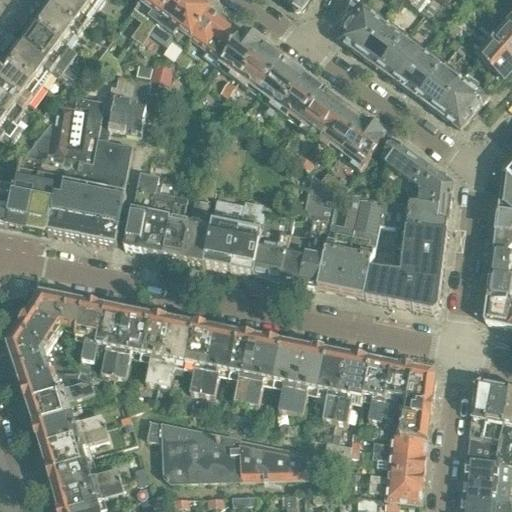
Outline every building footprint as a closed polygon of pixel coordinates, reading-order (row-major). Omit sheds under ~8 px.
[(80,0),(55,0),(51,7),(84,33),(98,13),(80,0)] [(80,0),(98,13),(108,0),(80,0)] [(144,0),(140,7),(153,17),(148,22),(158,29),(169,13),(173,15),(178,13),(182,16),(193,0),(144,0)] [(203,6),(194,0),(193,0),(182,16),(178,13),(173,15),(169,13),(158,29),(151,39),(168,51),(172,44),(186,54),(193,44),(214,16),(215,14),(211,12),(211,10),(205,6),(203,6)] [(314,0),(278,0),(302,17),(314,0)] [(405,4),(398,0),(397,0),(392,7),(400,12),(405,4)] [(398,0),(405,4),(417,13),(418,14),(428,0),(398,0)] [(51,7),(36,26),(70,52),(84,33),(51,7)] [(351,53),(362,62),(387,30),(374,20),(376,16),(367,9),(340,46),(346,50),(346,51),(350,54),(351,53)] [(423,17),(418,14),(417,13),(410,24),(416,28),(423,17)] [(219,19),(214,16),(193,44),(195,45),(194,46),(207,55),(203,61),(218,71),(219,69),(242,38),(239,35),(239,34),(239,32),(234,29),(231,29),(218,20),(219,19)] [(36,26),(22,46),(56,71),(63,75),(67,70),(68,70),(77,57),(70,52),(36,26)] [(462,32),(455,26),(447,34),(455,41),(462,32)] [(478,31),(491,42),(511,60),(511,31),(505,26),(494,39),(481,28),(478,31)] [(362,62),(380,75),(408,38),(401,33),(398,38),(387,30),(362,62)] [(245,35),(242,38),(219,69),(241,84),(265,50),(245,35)] [(380,75),(401,90),(424,57),(413,49),(416,45),(408,38),(380,75)] [(103,39),(99,44),(107,50),(112,45),(103,39)] [(451,49),(456,53),(461,47),(456,42),(451,49)] [(497,79),(504,85),(511,75),(511,60),(491,42),(475,59),(497,79)] [(22,46),(8,65),(42,90),(56,71),(22,46)] [(461,47),(456,53),(463,59),(468,52),(461,47)] [(285,65),(265,50),(241,84),(261,99),(285,65)] [(401,90),(419,103),(446,66),(439,61),(436,66),(424,57),(401,90)] [(181,58),(177,64),(184,69),(188,63),(181,58)] [(167,89),(177,68),(159,59),(153,72),(143,67),(139,75),(167,89)] [(8,65),(0,76),(0,86),(29,107),(42,90),(8,65)] [(306,80),(285,65),(261,99),(274,107),(267,117),(275,123),(282,113),(306,80)] [(419,103),(439,118),(466,81),(446,66),(419,103)] [(67,70),(63,75),(80,88),(84,82),(68,70),(67,70)] [(80,88),(63,75),(59,81),(76,94),(80,88)] [(466,81),(439,118),(450,126),(450,127),(454,130),(455,129),(457,131),(458,132),(460,132),(461,132),(462,131),(464,131),(465,130),(491,100),(504,85),(497,79),(484,94),(477,90),(479,87),(468,78),(466,81)] [(327,95),(306,80),(282,113),(303,128),(327,95)] [(0,86),(0,116),(15,127),(29,107),(0,86)] [(223,93),(230,99),(236,90),(229,86),(223,93)] [(236,90),(230,99),(237,104),(243,95),(236,90)] [(346,110),(327,95),(303,128),(323,143),(346,110)] [(21,167),(10,230),(49,238),(55,206),(56,206),(58,200),(63,201),(66,187),(81,189),(90,190),(96,155),(99,137),(106,130),(109,115),(105,107),(82,103),(70,101),(64,112),(59,111),(57,118),(53,125),(25,162),(21,167)] [(367,125),(346,110),(323,143),(342,157),(367,125)] [(50,112),(44,119),(53,125),(57,118),(50,112)] [(0,144),(9,151),(22,133),(15,127),(0,116),(0,144)] [(387,140),(367,125),(342,157),(357,168),(363,173),(387,140)] [(254,136),(261,141),(267,133),(260,128),(254,136)] [(55,206),(49,238),(49,239),(66,243),(66,242),(83,246),(99,250),(99,249),(117,253),(127,201),(124,200),(133,152),(109,147),(108,146),(116,132),(106,130),(96,155),(90,190),(81,189),(66,187),(63,201),(58,200),(56,206),(55,206)] [(267,133),(261,141),(267,146),(274,138),(267,133)] [(404,184),(414,192),(430,171),(402,151),(402,150),(401,150),(395,146),(395,145),(394,145),(393,145),(393,146),(394,146),(390,150),(389,150),(389,151),(382,161),(384,170),(390,174),(384,182),(396,191),(399,191),(404,184)] [(295,167),(301,171),(307,163),(301,158),(295,167)] [(307,163),(301,171),(308,176),(314,168),(307,163)] [(0,228),(10,230),(21,167),(12,166),(0,171),(0,228)] [(410,199),(409,210),(450,214),(453,191),(451,187),(430,171),(414,192),(409,198),(410,199)] [(125,254),(143,258),(155,196),(154,196),(159,179),(141,176),(137,194),(125,254)] [(511,183),(504,176),(500,205),(511,215),(511,183)] [(324,188),(344,201),(351,192),(341,185),(338,189),(328,182),(324,188)] [(352,200),(361,200),(363,196),(353,189),(352,189),(351,192),(344,201),(352,200)] [(143,258),(163,262),(174,210),(176,201),(176,200),(155,196),(143,258)] [(311,225),(312,225),(332,227),(337,202),(312,198),(310,211),(313,211),(311,225)] [(332,229),(318,293),(323,294),(324,294),(325,294),(326,293),(326,292),(327,290),(338,292),(337,294),(337,295),(337,296),(338,297),(339,297),(340,298),(343,298),(344,298),(345,298),(346,298),(347,297),(347,296),(348,294),(349,294),(358,296),(358,298),(358,299),(358,300),(358,301),(359,301),(360,302),(365,303),(367,304),(368,298),(380,230),(384,207),(369,205),(370,201),(362,199),(361,200),(352,200),(346,232),(332,229)] [(163,262),(184,266),(191,227),(183,225),(188,203),(176,201),(174,210),(163,262)] [(191,227),(184,266),(205,270),(205,269),(212,231),(204,230),(208,207),(196,205),(191,227)] [(244,211),(218,205),(212,231),(205,269),(205,270),(232,276),(232,275),(243,220),(244,211)] [(511,215),(500,205),(493,256),(504,258),(506,257),(511,258),(511,215)] [(384,207),(380,230),(415,233),(447,237),(450,214),(409,210),(384,207)] [(255,280),(282,286),(291,243),(295,225),(266,219),(261,242),(262,243),(262,244),(255,278),(255,280)] [(232,276),(255,280),(255,278),(262,244),(261,244),(264,225),(243,220),(232,275),(232,276)] [(282,286),(300,289),(312,225),(311,225),(309,225),(306,238),(305,244),(301,243),(300,245),(291,243),(282,286)] [(318,293),(332,229),(332,227),(312,225),(300,289),(318,293)] [(380,230),(368,298),(375,300),(374,305),(418,315),(418,314),(437,318),(442,282),(445,255),(447,237),(415,233),(380,230)] [(493,256),(490,281),(511,283),(511,258),(506,257),(504,258),(493,256)] [(487,328),(505,331),(511,302),(511,283),(490,281),(485,324),(486,323),(488,327),(487,328)] [(41,298),(30,316),(61,336),(63,333),(77,336),(83,307),(41,298)] [(80,377),(92,383),(92,379),(94,368),(95,368),(98,351),(106,311),(83,307),(77,336),(76,340),(87,342),(82,366),(80,377)] [(106,311),(98,351),(108,353),(102,380),(114,383),(128,316),(106,311)] [(30,316),(18,333),(49,354),(61,336),(30,316)] [(128,316),(114,383),(127,385),(132,358),(142,360),(150,320),(128,316)] [(150,320),(142,360),(152,362),(146,389),(158,392),(171,324),(150,320)] [(171,324),(158,392),(171,394),(176,367),(185,369),(194,329),(171,324)] [(194,329),(185,369),(196,371),(191,398),(202,400),(216,333),(207,332),(207,330),(196,328),(196,329),(194,329)] [(8,349),(21,387),(56,376),(56,375),(52,375),(46,358),(49,354),(18,333),(8,349)] [(216,333),(202,400),(215,403),(220,376),(230,378),(238,338),(216,333)] [(238,338),(230,378),(240,380),(235,407),(247,409),(260,342),(238,338)] [(260,342),(247,409),(259,412),(264,385),(273,387),(281,347),(260,342)] [(281,347),(273,387),(285,389),(279,416),(291,418),(305,352),(281,347)] [(305,352),(291,418),(303,421),(309,394),(319,396),(327,356),(325,356),(326,354),(315,352),(314,353),(305,352)] [(327,356),(319,396),(317,406),(327,408),(323,425),(335,427),(348,360),(327,356)] [(348,360),(335,427),(346,429),(348,430),(352,403),(363,405),(364,401),(371,365),(348,360)] [(371,365),(364,401),(374,403),(369,426),(382,429),(383,424),(393,369),(371,365)] [(393,369),(383,424),(395,426),(399,404),(408,406),(416,374),(414,374),(414,372),(403,370),(403,371),(393,369)] [(416,374),(408,406),(399,441),(392,441),(391,442),(429,445),(437,382),(433,378),(416,374)] [(21,387),(28,409),(84,390),(90,392),(92,388),(92,383),(80,377),(80,379),(56,376),(21,387)] [(103,393),(112,396),(113,389),(105,386),(103,393)] [(476,392),(467,465),(496,468),(500,447),(482,444),(493,390),(482,388),(481,387),(476,392)] [(28,409),(35,431),(74,420),(70,409),(96,401),(92,388),(90,392),(84,390),(28,409)] [(112,396),(114,397),(119,398),(121,392),(113,389),(112,396)] [(511,394),(493,390),(482,444),(500,447),(511,394)] [(511,393),(511,394),(500,447),(496,468),(511,470),(511,393)] [(119,398),(114,397),(117,407),(125,404),(124,400),(119,398)] [(147,410),(155,412),(156,403),(149,402),(147,410)] [(156,403),(155,412),(162,413),(164,405),(156,403)] [(129,418),(130,419),(134,418),(145,414),(145,410),(125,405),(129,418)] [(191,419),(199,420),(201,412),(193,411),(191,419)] [(201,412),(199,420),(207,422),(208,414),(201,412)] [(123,429),(132,426),(130,419),(129,418),(121,420),(123,429)] [(35,431),(42,453),(106,434),(103,422),(77,429),(74,420),(35,431)] [(236,428),(243,429),(245,421),(237,420),(236,428)] [(245,421),(243,429),(251,431),(252,423),(245,421)] [(132,426),(123,429),(126,437),(134,434),(132,426)] [(147,444),(162,447),(164,483),(171,490),(240,487),(310,486),(310,484),(309,484),(309,483),(312,483),(312,480),(309,480),(309,460),(310,460),(310,458),(162,429),(151,427),(147,444)] [(279,437),(288,438),(290,430),(281,428),(279,437)] [(290,430),(288,438),(296,440),(298,432),(290,430)] [(354,434),(345,432),(342,432),(340,439),(334,438),(333,439),(331,448),(351,453),(351,445),(354,434)] [(42,453),(48,474),(87,462),(84,453),(109,445),(106,434),(42,453)] [(324,446),(327,447),(331,448),(333,439),(325,438),(324,446)] [(429,445),(391,442),(390,450),(375,448),(374,457),(427,461),(429,445)] [(351,445),(351,453),(351,454),(359,455),(360,446),(351,445)] [(335,471),(349,473),(350,461),(351,454),(351,453),(331,448),(327,447),(325,457),(329,458),(327,469),(335,471)] [(427,461),(374,457),(373,464),(389,465),(388,474),(425,478),(427,461)] [(48,474),(50,483),(90,471),(87,462),(48,474)] [(467,465),(465,485),(499,488),(510,488),(511,473),(511,470),(496,468),(467,465)] [(50,483),(57,507),(121,487),(118,475),(93,482),(90,471),(50,483)] [(135,475),(137,483),(147,480),(145,472),(135,475)] [(425,478),(388,474),(387,482),(372,480),(371,489),(424,494),(425,478)] [(348,477),(348,487),(356,488),(357,478),(348,477)] [(147,480),(137,483),(139,490),(149,488),(147,480)] [(465,485),(463,503),(509,507),(511,507),(511,500),(509,500),(510,488),(499,488),(465,485)] [(57,507),(58,511),(100,511),(99,506),(125,499),(121,487),(57,507)] [(424,494),(371,489),(370,496),(386,497),(385,506),(422,510),(424,494)] [(323,508),(322,500),(315,500),(315,508),(323,508)] [(323,500),(322,500),(323,508),(341,507),(341,500),(332,500),(323,500)] [(287,501),(287,511),(297,511),(296,501),(287,501)] [(250,510),(250,502),(233,502),(234,510),(250,510)] [(258,502),(250,502),(250,510),(258,510),(258,502)] [(358,511),(376,511),(377,505),(359,502),(358,511)] [(216,511),(216,503),(208,503),(208,511),(216,511)] [(223,503),(216,503),(216,511),(224,511),(223,503)] [(463,503),(462,511),(508,511),(509,507),(463,503)]
